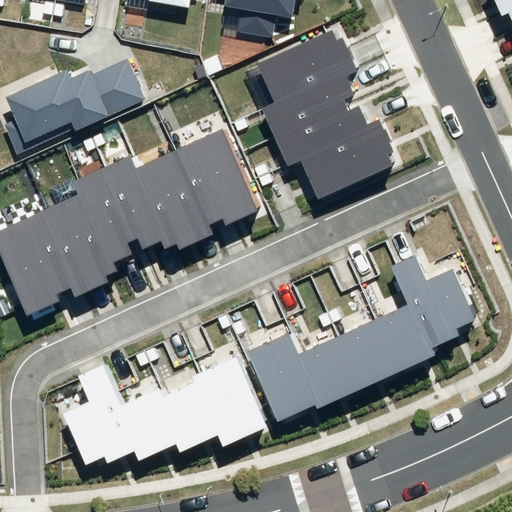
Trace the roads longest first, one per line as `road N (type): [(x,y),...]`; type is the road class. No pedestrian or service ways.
road 1 (residential): [(15,511),(18,397),(32,365),(486,161)]
road 2 (residential): [(511,408),(257,511)]
road 3 (residential): [(486,161),(411,0)]
